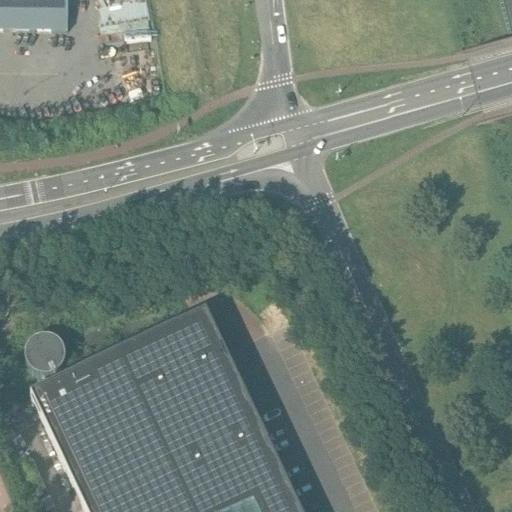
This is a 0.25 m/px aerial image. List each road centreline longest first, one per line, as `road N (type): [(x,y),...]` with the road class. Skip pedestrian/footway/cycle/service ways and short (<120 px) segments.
road 1 (motorway): [(295,136),(470,511)]
road 2 (secondary): [(0,230),(226,173),(295,136)]
road 3 (secondary): [(295,136),(0,192)]
road 4 (secondary): [(295,136),(511,75)]
road 5 (motorway): [(274,0),(295,136)]
